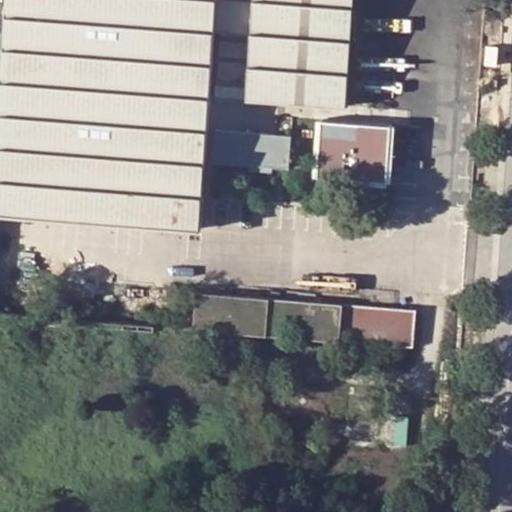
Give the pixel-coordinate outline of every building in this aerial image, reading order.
[(216,28),(217,0),(5,0),(0,73),(0,211),(201,226),(216,28)] [(217,0),(216,28),(222,29),(252,32),(254,0),(217,0)] [(254,0),(252,32),(249,80),(248,97),(347,104),(354,0),(254,0)] [(249,80),(252,32),(222,29),(218,78),(249,80)] [(485,47),(484,66),(497,67),(498,48),(485,47)] [(322,118),(319,173),(388,179),(392,123),(322,118)] [(292,134),(218,128),(215,160),(289,166),(292,134)] [(413,344),(416,307),(406,306),(399,305),(358,302),(199,290),(198,290),(195,327),(413,344)] [(472,393),(471,412),(484,413),(485,394),(472,393)]
